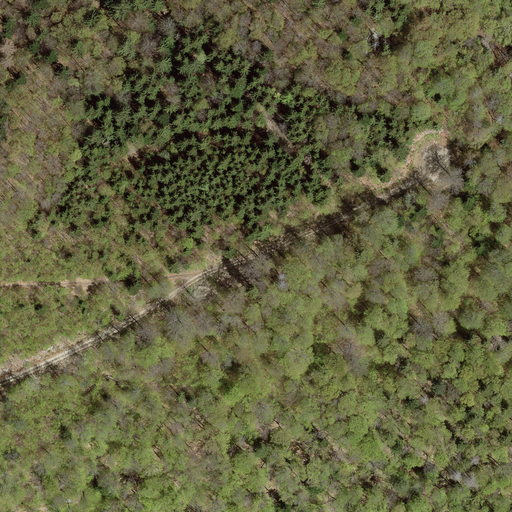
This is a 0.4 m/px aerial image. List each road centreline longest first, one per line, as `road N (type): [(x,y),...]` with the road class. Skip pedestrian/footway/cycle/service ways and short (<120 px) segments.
road 1 (track): [(0,380),(113,329),(198,277),(403,187),(433,159)]
road 2 (track): [(198,277),(0,287)]
